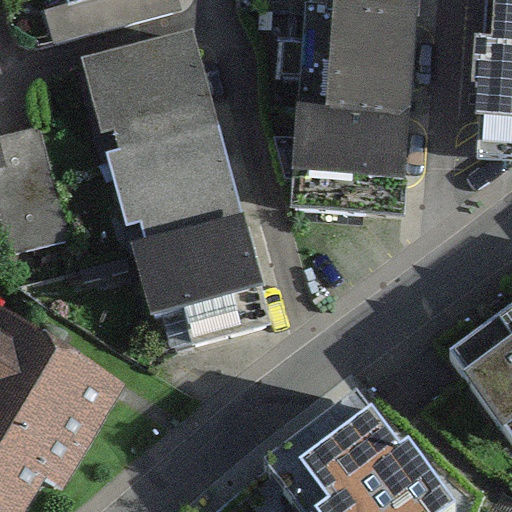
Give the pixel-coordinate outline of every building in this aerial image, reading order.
[(415,28),(417,0),(311,0),(310,20),(415,28)] [(511,0),(491,0),(489,60),(475,60),(471,129),(477,129),(475,167),(511,168),(511,0)] [(408,124),(415,28),(310,20),(303,117),(408,124)] [(191,48),(82,76),(149,330),(182,321),(189,348),(269,326),(191,48)] [(401,221),(408,124),(303,117),(295,213),(401,221)] [(128,392),(0,316),(0,511),(25,511),(40,489),(63,502),(128,392)] [(511,356),(511,321),(496,333),(511,356)] [(511,449),(511,356),(496,333),(450,365),(511,450),(511,449)] [(436,511),(355,414),(278,478),(305,511),(436,511)]
